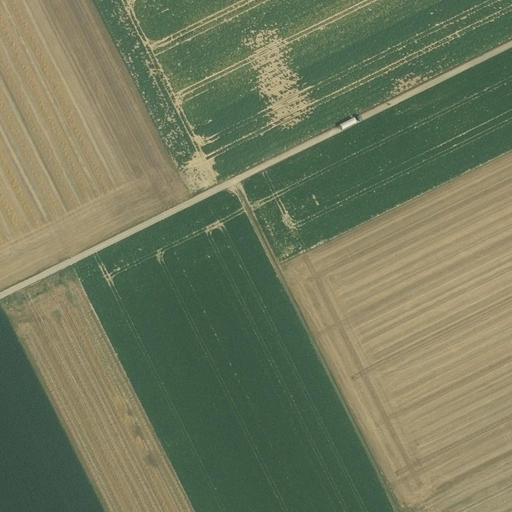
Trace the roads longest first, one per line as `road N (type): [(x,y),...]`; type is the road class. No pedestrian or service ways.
road 1 (track): [(0,306),(511,53)]
road 2 (track): [(238,188),(402,511)]
